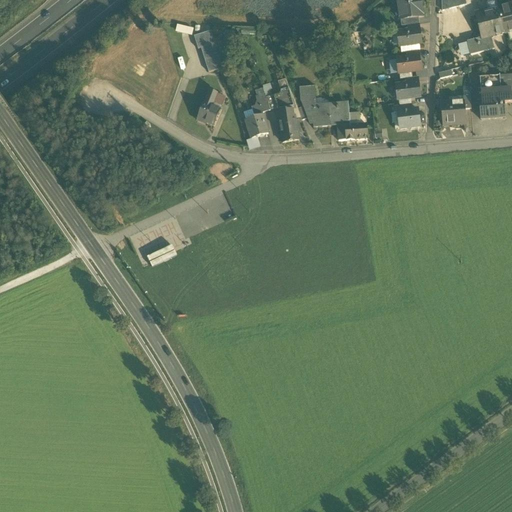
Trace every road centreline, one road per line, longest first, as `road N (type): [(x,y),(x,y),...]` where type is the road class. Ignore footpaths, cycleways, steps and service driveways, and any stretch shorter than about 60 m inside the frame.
road 1 (secondary): [(235,511),(180,378),(0,114)]
road 2 (unclassified): [(260,160),(241,179),(104,242)]
road 3 (residential): [(260,160),(195,144),(104,91)]
road 4 (residential): [(429,149),(260,160)]
road 5 (residential): [(511,413),(376,511)]
road 6 (residential): [(429,149),(434,0)]
road 7 (motorway): [(0,79),(102,0)]
